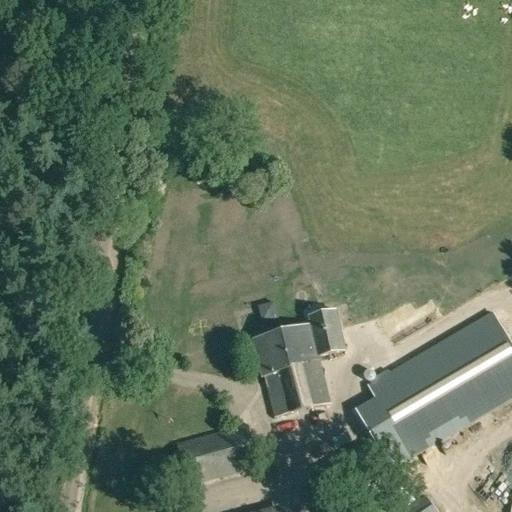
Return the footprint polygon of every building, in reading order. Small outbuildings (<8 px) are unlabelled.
[(335,310),(310,317),(320,358),(346,352),(335,310)] [(511,346),(493,313),(462,332),(369,387),(411,458),(504,404),(511,399),(511,346)] [(265,377),(276,419),(331,406),(320,362),(321,362),(320,358),(312,326),(254,340),(263,378),(265,377)] [(189,486),(274,463),(270,447),(257,451),(252,434),(251,434),(249,426),(178,445),(189,486)] [(304,494),(315,511),(320,511),(333,505),(320,485),(304,494)] [(390,511),(402,504),(392,490),(362,511),(390,511)] [(436,511),(426,498),(406,511),(436,511)]
